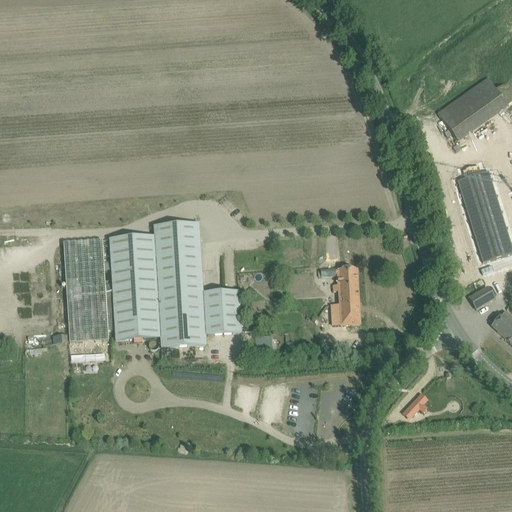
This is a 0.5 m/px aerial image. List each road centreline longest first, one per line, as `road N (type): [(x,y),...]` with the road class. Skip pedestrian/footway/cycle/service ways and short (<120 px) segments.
road 1 (tertiary): [(453,326),(365,59),(314,0)]
road 2 (unclassified): [(371,511),(375,408),(453,326)]
